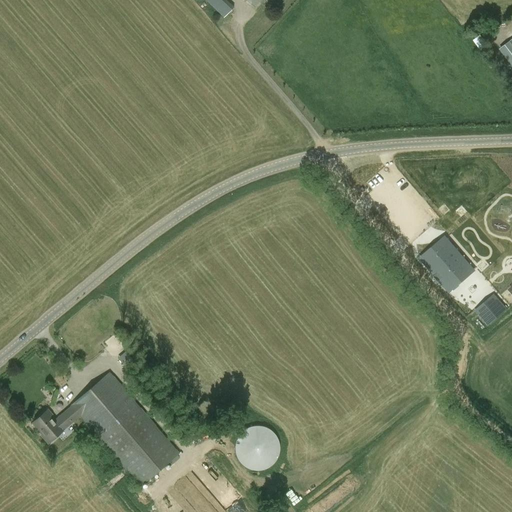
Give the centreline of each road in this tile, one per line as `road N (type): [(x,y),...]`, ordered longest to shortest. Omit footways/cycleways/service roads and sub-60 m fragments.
road 1 (unclassified): [(511,448),(456,405),(448,392),(445,325),(305,160)]
road 2 (tertiary): [(0,346),(188,204),(305,160)]
road 3 (tertiary): [(305,160),(511,144)]
